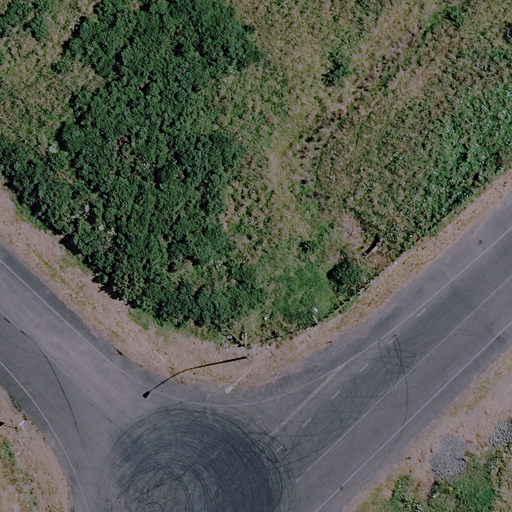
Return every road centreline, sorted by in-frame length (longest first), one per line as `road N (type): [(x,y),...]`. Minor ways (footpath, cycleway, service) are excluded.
road 1 (unclassified): [(242,511),(511,258)]
road 2 (unclassified): [(0,312),(198,511)]
